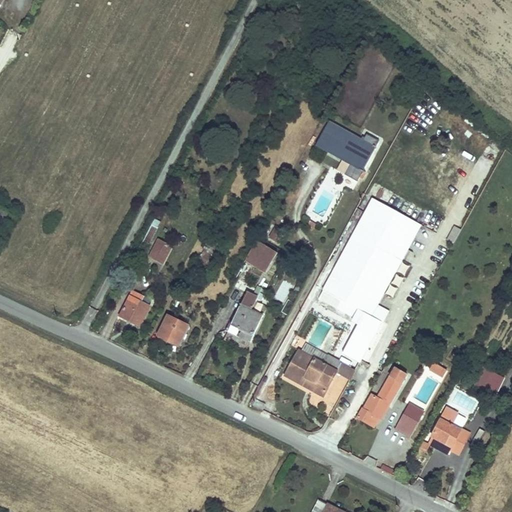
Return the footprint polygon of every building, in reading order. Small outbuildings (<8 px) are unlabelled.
[(274,77),(277,79),(280,73),(271,67),(267,77),(273,80),(274,77)] [(262,101),(255,98),(252,104),(258,108),(262,101)] [(349,175),(348,176),(359,183),(383,141),(370,135),(366,142),(332,124),(318,149),(329,155),(332,149),(348,157),(356,162),(349,175)] [(348,157),(341,170),(349,175),(356,162),(348,157)] [(317,300),(352,318),(351,321),(358,324),(342,353),(360,362),(362,359),(368,362),(387,324),(382,322),(388,311),(378,306),(421,225),(371,198),(317,300)] [(9,211),(0,206),(0,215),(5,218),(9,211)] [(232,218),(226,215),(223,220),(229,223),(232,218)] [(149,233),(144,242),(152,247),(157,238),(165,223),(157,219),(149,233)] [(308,219),(306,225),(313,229),(315,223),(308,219)] [(211,233),(202,249),(208,251),(216,236),(211,233)] [(162,241),(153,257),(165,264),(174,248),(162,241)] [(145,250),(140,247),(137,252),(142,255),(145,250)] [(208,251),(202,249),(193,265),(208,274),(217,257),(208,251)] [(264,270),(249,261),(240,278),(255,286),(264,270)] [(134,291),(120,316),(140,326),(150,306),(142,302),(144,296),(134,291)] [(251,292),(242,306),(254,312),(259,304),(262,298),(251,292)] [(259,304),(264,306),(267,301),(262,298),(259,304)] [(264,306),(259,304),(254,312),(264,319),(269,310),(264,306)] [(234,321),(228,332),(251,343),(264,319),(254,312),(242,306),(234,321)] [(171,317),(162,335),(180,346),(191,327),(171,317)] [(302,351),(322,362),(328,353),(307,342),(302,351)] [(322,362),(302,351),(288,375),(306,385),(309,380),(328,391),(338,374),(349,381),(355,370),(331,356),(326,364),(322,362)] [(445,370),(433,363),(429,370),(441,377),(445,370)] [(395,367),(390,376),(377,399),(372,396),(366,409),(365,407),(359,417),(369,423),(375,413),(380,416),(387,404),(388,405),(401,383),(406,374),(395,367)] [(474,383),(490,392),(496,382),(499,383),(502,378),(482,368),(474,383)] [(306,385),(325,395),(328,391),(309,380),(306,385)] [(409,405),(396,428),(410,436),(423,412),(409,405)] [(447,407),(431,437),(450,448),(448,451),(457,455),(468,436),(456,430),(461,421),(455,418),(458,413),(447,407)] [(339,511),(317,501),(311,511),(339,511)]
